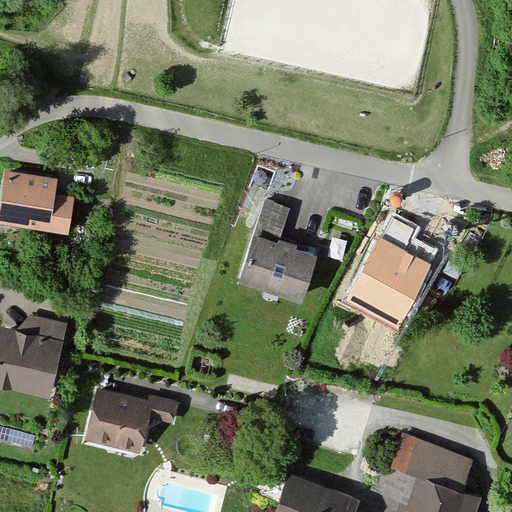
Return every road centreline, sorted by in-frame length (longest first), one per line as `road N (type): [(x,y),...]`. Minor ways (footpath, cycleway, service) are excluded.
road 1 (residential): [(448,188),(100,107),(48,110),(0,132)]
road 2 (unknown): [(506,511),(486,458),(458,431),(233,377)]
road 3 (residential): [(448,188),(466,66),(460,0)]
